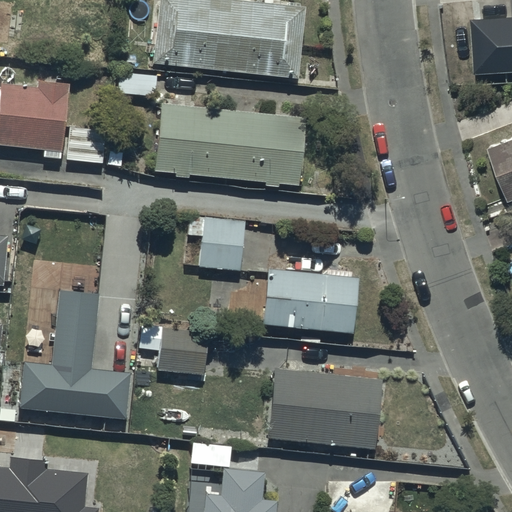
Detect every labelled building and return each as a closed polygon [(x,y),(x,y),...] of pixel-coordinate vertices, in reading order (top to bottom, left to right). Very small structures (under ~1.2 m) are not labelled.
[(305,7),(241,0),(160,0),(154,66),(298,80),(305,7)] [(511,15),(473,18),(476,71),(511,68),(511,15)] [(118,71),(117,91),(156,94),(158,74),(118,71)] [(0,146),(43,151),(42,157),(102,163),(106,130),(64,126),(69,82),(35,78),(34,87),(0,84),(0,146)] [(305,118),(161,103),(154,170),(299,184),(305,118)] [(511,198),(511,139),(491,148),(511,199),(511,198)] [(246,218),(200,216),(198,268),(243,270),(246,218)] [(0,283),(4,284),(9,235),(0,234),(0,283)] [(263,325),(355,332),(359,274),(267,267),(263,325)] [(97,290),(57,286),(49,359),(20,356),(15,402),(123,414),(128,367),(89,363),(97,290)] [(208,329),(161,327),(158,373),(206,375),(208,329)] [(382,377),(274,367),(267,438),(375,448),(382,377)] [(276,511),(277,500),(263,499),(265,469),(230,466),(231,444),(193,441),(191,464),(224,466),(222,495),(205,494),(204,511),(276,511)] [(0,511),(97,511),(98,508),(85,507),(88,473),(45,469),(46,458),(9,455),(7,468),(0,467),(0,511)]
